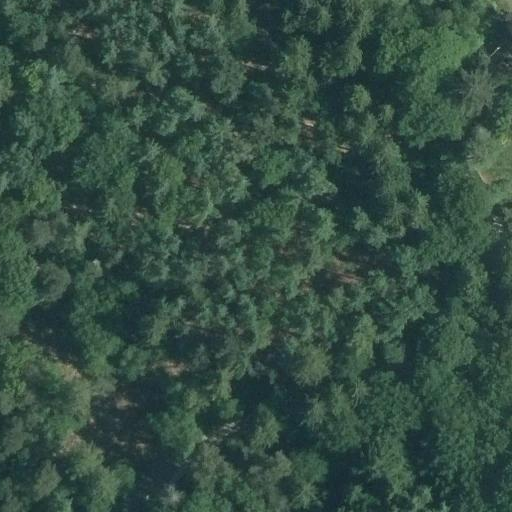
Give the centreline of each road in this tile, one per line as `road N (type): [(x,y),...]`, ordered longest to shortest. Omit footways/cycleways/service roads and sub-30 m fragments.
road 1 (unclassified): [(126,511),(186,456),(227,434),(396,373),(433,369),(511,383)]
road 2 (tertiary): [(511,264),(366,0)]
